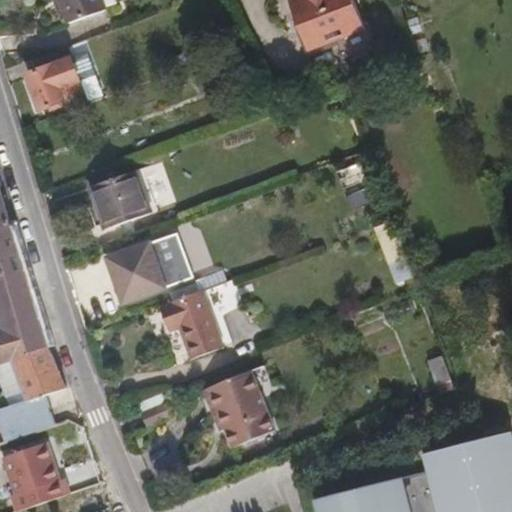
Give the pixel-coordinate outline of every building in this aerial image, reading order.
[(109,11),(104,0),(61,0),(71,25),(109,11)] [(369,36),(355,0),(304,0),(292,4),(310,56),(369,36)] [(272,107),(248,46),(227,54),(233,71),(237,70),(247,94),(251,93),(259,112),(272,107)] [(85,94),(72,59),(29,74),(42,111),(85,94)] [(367,148),(359,128),(330,138),(337,158),(367,148)] [(360,161),(334,171),(346,200),(371,190),(360,161)] [(153,213),(139,172),(92,188),(107,230),(153,213)] [(0,230),(13,226),(2,186),(0,186),(0,230)] [(389,264),(403,259),(390,223),(376,229),(389,264)] [(0,362),(50,347),(34,297),(13,226),(0,230),(0,320),(2,329),(0,329),(0,362)] [(192,278),(176,235),(110,258),(127,302),(192,278)] [(227,346),(206,290),(163,306),(172,332),(181,328),(193,359),(227,346)] [(0,444),(58,426),(52,409),(48,395),(68,389),(50,347),(0,362),(0,378),(10,406),(0,409),(0,444)] [(455,387),(443,356),(431,360),(442,393),(455,387)] [(270,425),(249,373),(207,390),(230,443),(270,425)] [(175,420),(170,406),(144,416),(150,430),(175,420)] [(13,499),(61,484),(49,443),(1,458),(13,499)] [(421,511),(414,478),(319,498),(322,511),(421,511)]
